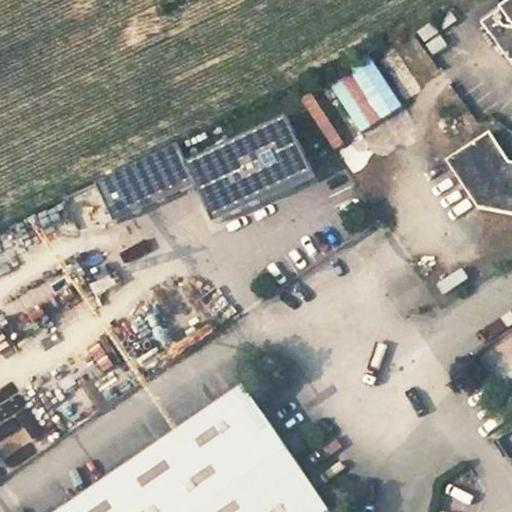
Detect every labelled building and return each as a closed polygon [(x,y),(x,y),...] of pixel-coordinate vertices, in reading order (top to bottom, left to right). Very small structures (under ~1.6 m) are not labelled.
[(511,2),(479,27),(511,71),(511,2)] [(314,177),(286,117),(185,163),(213,224),(275,195),(274,192),(291,183),(293,187),(314,177)] [(511,161),(509,161),(490,132),(446,161),(478,209),(511,214),(511,161)] [(118,206),(149,195),(144,182),(179,169),(173,152),(107,177),(118,206)] [(275,195),(293,187),(291,183),(274,192),(275,195)] [(158,323),(183,308),(171,288),(146,303),(158,323)] [(326,511),(239,388),(58,511),(326,511)] [(284,445),(296,462),(308,454),(296,438),(284,445)]
